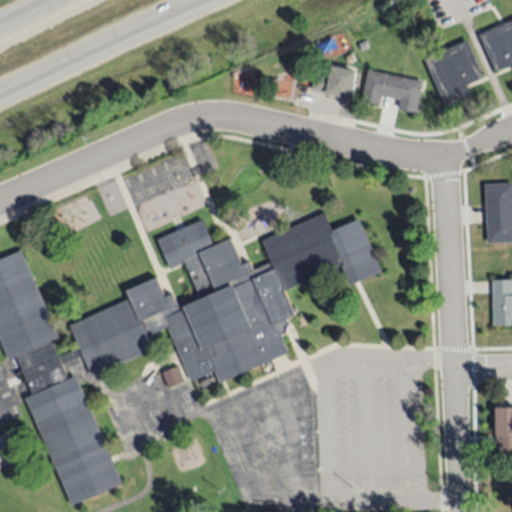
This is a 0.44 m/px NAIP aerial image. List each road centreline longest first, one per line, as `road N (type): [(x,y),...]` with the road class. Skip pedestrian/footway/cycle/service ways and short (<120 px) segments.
road 1 (residential): [(511,128),(452,154),(417,158),(234,118),(190,119),(0,201)]
road 2 (residential): [(463,511),(442,155)]
road 3 (motorway): [(0,93),(195,0)]
